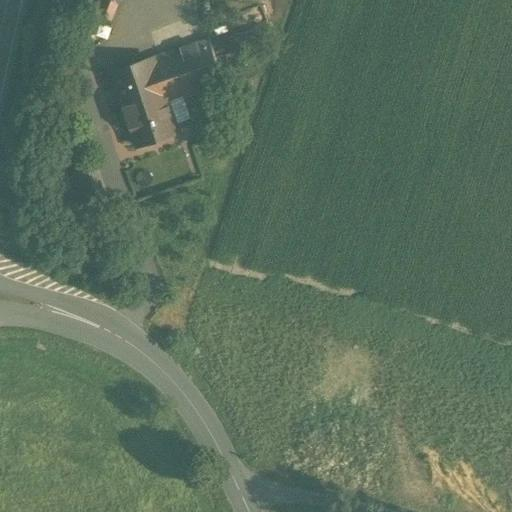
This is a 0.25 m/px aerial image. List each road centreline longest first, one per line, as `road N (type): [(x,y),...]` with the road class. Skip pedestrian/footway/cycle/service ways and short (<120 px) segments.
road 1 (tertiary): [(240,496),(202,420),(149,359),(103,329),(0,296)]
road 2 (unclassified): [(368,511),(291,492),(240,496)]
